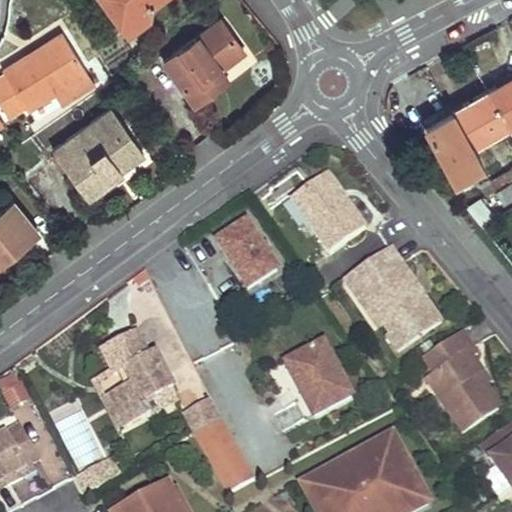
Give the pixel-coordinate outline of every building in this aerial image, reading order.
[(159,0),(102,0),(120,24),(129,16),(148,21),(150,7),(159,0)] [(129,36),(148,21),(129,16),(120,24),(129,36)] [(243,51),(220,19),(163,60),(195,103),(217,87),(208,75),(218,68),(243,51)] [(25,56),(2,72),(3,74),(25,107),(26,109),(56,90),(87,70),(63,32),(48,41),(52,47),(29,62),(25,56)] [(52,47),(48,41),(25,56),(29,62),(52,47)] [(208,75),(217,87),(226,80),(218,68),(208,75)] [(95,83),(87,70),(56,90),(64,103),(95,83)] [(0,105),(8,118),(25,107),(3,74),(0,75),(0,105)] [(511,122),(511,78),(425,126),(452,176),(479,162),(471,146),(511,122)] [(146,151),(114,106),(54,149),(57,154),(69,170),(89,198),(123,173),(120,170),(146,151)] [(69,170),(57,154),(52,158),(64,174),(69,170)] [(511,179),(511,168),(490,180),(494,189),(511,179)] [(328,174),(324,177),(344,204),(348,201),(328,174)] [(324,177),(293,199),(331,254),(367,228),(348,201),(344,204),(324,177)] [(511,197),(511,183),(494,194),(495,196),(481,205),(486,215),(501,207),(500,204),(511,197)] [(40,234),(14,201),(0,211),(0,265),(6,260),(9,251),(20,244),(26,245),(40,234)] [(279,270),(247,223),(217,243),(248,290),(279,270)] [(9,251),(6,260),(26,245),(20,244),(9,251)] [(393,247),(360,270),(370,284),(361,291),(383,322),(389,331),(383,335),(396,352),(444,321),(424,292),(417,296),(397,267),(403,263),(393,247)] [(424,292),(403,263),(397,267),(417,296),(424,292)] [(370,284),(360,270),(343,282),(354,296),(361,291),(370,284)] [(361,291),(354,296),(376,327),(383,322),(361,291)] [(146,357),(134,333),(98,351),(109,372),(112,378),(123,372),(129,386),(108,397),(124,428),(149,415),(142,404),(171,388),(153,353),(146,357)] [(462,333),(416,365),(461,432),(498,407),(478,376),(482,373),(473,359),(477,355),(462,333)] [(352,397),(323,344),(286,364),(314,418),(352,397)] [(13,372),(0,379),(0,392),(11,412),(30,401),(13,372)] [(94,380),(98,386),(112,378),(109,372),(94,380)] [(98,386),(94,380),(89,383),(99,402),(104,399),(98,386)] [(171,388),(142,404),(149,415),(178,400),(171,388)] [(99,402),(115,433),(124,428),(108,397),(104,399),(99,402)] [(210,401),(188,413),(198,431),(219,419),(210,401)] [(188,413),(181,417),(191,435),(198,431),(188,413)] [(227,494),(256,478),(219,419),(198,431),(191,435),(227,494)] [(38,459),(19,424),(0,434),(0,487),(23,475),(19,469),(30,463),(38,459)] [(511,424),(480,447),(511,493),(511,424)] [(391,439),(378,446),(386,459),(399,452),(391,439)] [(378,446),(341,467),(343,470),(366,511),(414,511),(415,511),(408,498),(420,491),(399,452),(386,459),(378,446)] [(125,451),(108,461),(117,476),(134,466),(125,451)] [(108,461),(72,481),(80,496),(117,476),(108,461)] [(33,469),(30,463),(19,469),(23,475),(33,469)] [(366,511),(343,470),(319,483),(323,491),(340,481),(357,511),(366,511)] [(319,483),(304,492),(315,511),(357,511),(340,481),(323,491),(319,483)] [(420,491),(408,498),(415,511),(428,504),(420,491)] [(160,492),(124,511),(184,511),(176,497),(166,503),(160,492)]
